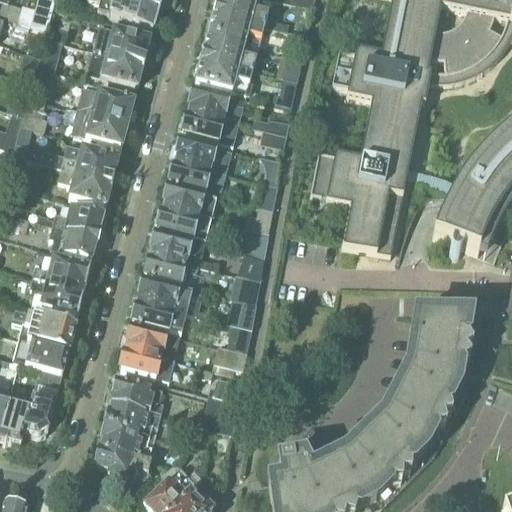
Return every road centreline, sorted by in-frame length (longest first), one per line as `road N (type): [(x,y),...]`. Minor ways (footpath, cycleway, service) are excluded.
road 1 (residential): [(200,0),(70,491)]
road 2 (residential): [(511,310),(403,311),(388,318),(384,362),(365,404),(327,438),(294,450)]
